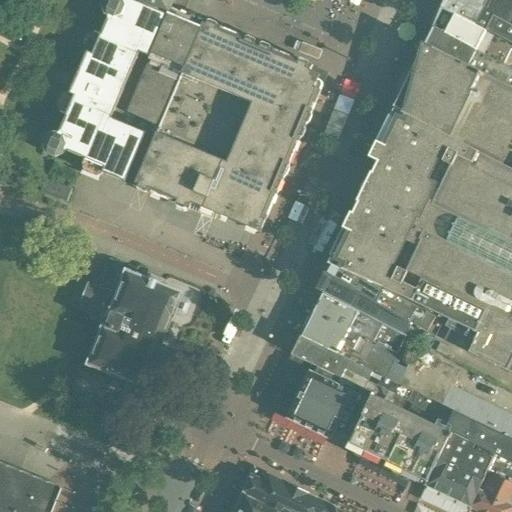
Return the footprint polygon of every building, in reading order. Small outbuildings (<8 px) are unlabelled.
[(168,14),(136,0),(104,0),(102,6),(106,15),(109,16),(101,35),(95,32),(95,33),(100,36),(93,54),(87,52),(82,63),(76,77),(61,113),(66,116),(58,135),(56,133),(47,137),(44,146),(47,154),(55,157),(64,153),(66,150),(85,159),(83,164),(84,165),(86,160),(105,168),(103,173),(125,183),(146,134),(111,119),(139,52),(150,57),(151,57),(157,42),(168,14)] [(136,0),(168,14),(170,8),(173,0),(136,0)] [(316,0),(348,16),(354,3),(348,0),(316,0)] [(511,0),(446,0),(446,1),(442,10),(502,40),(503,39),(510,43),(511,44),(511,0)] [(216,215),(261,233),(328,73),(204,21),(203,24),(183,16),(184,14),(170,8),(168,14),(157,42),(151,57),(150,57),(126,113),(159,127),(134,187),(201,215),(206,204),(218,209),(216,215)] [(442,10),(432,29),(504,64),(511,47),(511,44),(510,43),(503,39),(502,40),(442,10)] [(425,44),(425,45),(511,87),(511,68),(504,64),(432,29),(425,44)] [(424,45),(394,108),(395,109),(511,170),(511,87),(425,45),(424,45)] [(478,334),(469,353),(507,371),(511,361),(511,170),(395,109),(391,116),(390,115),(369,158),(381,164),(370,184),(362,187),(362,195),(351,213),(330,256),(332,257),(328,264),(371,283),(371,282),(386,290),(478,334)] [(41,192),(67,203),(72,190),(46,179),(41,192)] [(324,284),(320,292),(323,294),(337,302),(406,337),(406,336),(401,333),(407,323),(411,326),(412,324),(410,323),(418,309),(420,310),(421,309),(386,290),(371,282),(371,283),(328,264),(328,265),(330,266),(325,274),(324,273),(323,274),(333,280),(329,286),(324,284)] [(102,328),(89,364),(88,363),(87,366),(91,367),(91,366),(111,374),(111,375),(145,388),(147,384),(155,387),(159,385),(163,375),(161,371),(154,368),(174,314),(182,317),(186,315),(190,304),(189,300),(181,297),(183,293),(159,284),(149,280),(149,281),(129,273),(129,272),(126,271),(125,273),(125,274),(117,295),(88,283),(81,302),(112,314),(106,328),(105,327),(103,326),(102,328)] [(320,294),(311,311),(398,354),(406,337),(337,302),(323,294),(322,295),(320,294)] [(311,311),(299,334),(302,336),(301,337),(385,378),(398,354),(311,311)] [(450,328),(444,340),(465,351),(471,338),(450,328)] [(301,337),(291,355),(362,391),(372,396),(373,395),(409,413),(418,394),(399,385),(385,378),(301,337)] [(417,348),(399,385),(418,394),(442,406),(452,386),(460,371),(417,348)] [(291,355),(267,408),(289,419),(330,439),(340,420),(346,422),(362,391),(291,355)] [(511,415),(452,386),(442,406),(475,423),(511,440),(511,415)] [(418,394),(409,413),(439,429),(451,434),(466,442),(470,433),(475,423),(442,406),(418,394)] [(372,396),(347,448),(413,481),(425,487),(426,486),(451,434),(439,429),(409,413),(373,395),(372,396)] [(470,433),(466,442),(494,455),(511,463),(511,440),(475,423),(470,433)] [(427,486),(422,496),(454,511),(466,511),(469,507),(494,455),(466,442),(451,434),(426,486),(427,486)] [(511,511),(511,463),(494,455),(469,507),(479,511),(511,511)] [(0,511),(51,511),(61,487),(47,482),(19,471),(0,463),(0,511)] [(256,470),(244,495),(279,511),(335,511),(337,509),(308,495),(288,485),(288,486),(283,483),(256,470)] [(236,511),(279,511),(244,495),(243,496),(244,496),(236,511)]
